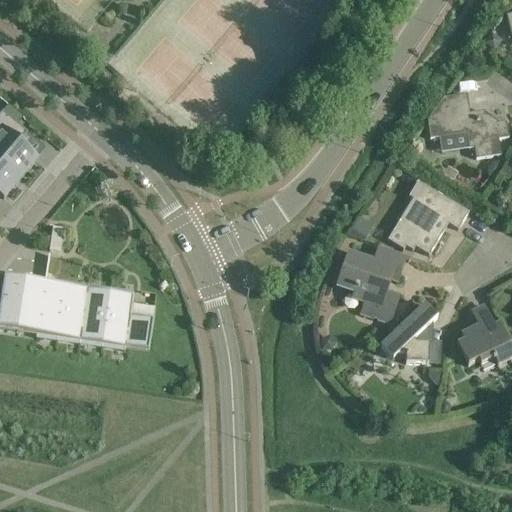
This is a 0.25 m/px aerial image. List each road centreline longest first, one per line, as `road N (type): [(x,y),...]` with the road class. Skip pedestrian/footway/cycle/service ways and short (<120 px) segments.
road 1 (tertiary): [(201,253),(298,193),(433,0)]
road 2 (tertiary): [(236,511),(226,328),(201,253)]
road 3 (residential): [(102,138),(0,254)]
road 4 (unclassified): [(201,253),(155,190),(102,138)]
road 5 (unclassified): [(102,138),(0,49)]
